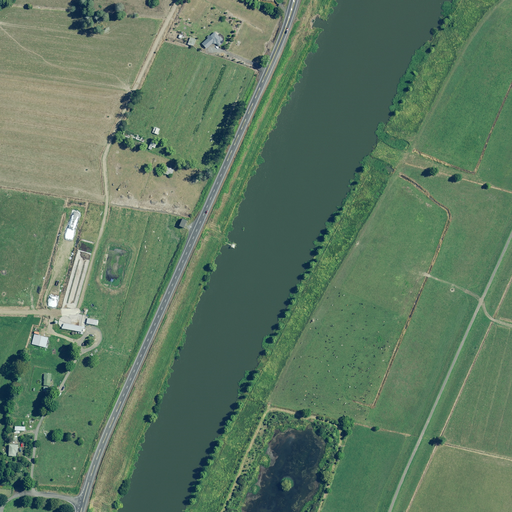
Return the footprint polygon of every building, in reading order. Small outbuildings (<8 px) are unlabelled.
[(206,37),(207,38),(202,44),(206,49),(212,43),(216,44),(219,46),(224,41),(223,40),(223,39),(220,36),(219,37),(215,32),(210,35),(209,34),(206,37)] [(196,39),(190,37),(187,44),(190,45),(193,46),(196,39)] [(125,130),(122,136),(132,140),(142,144),(145,138),(136,134),(135,137),(133,136),(134,134),(130,133),(130,134),(127,133),(128,132),(125,130)] [(157,142),(152,139),(148,148),(151,150),(152,147),(154,148),(157,142)] [(174,169),(161,165),(159,171),(171,176),(174,169)] [(61,328),(80,332),(80,334),(83,335),(83,332),(84,332),(85,327),(62,323),(61,328)] [(48,338),(34,334),(31,344),(45,347),(48,338)] [(18,445),(9,444),(8,456),(16,456),(16,452),(17,452),(18,445)]
